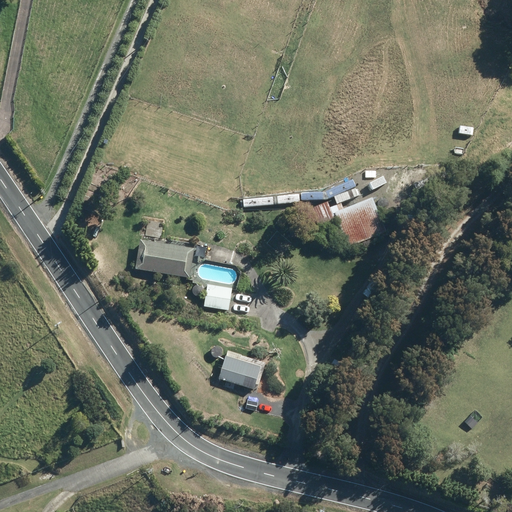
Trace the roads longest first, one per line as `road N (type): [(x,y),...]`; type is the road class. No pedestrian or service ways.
road 1 (unclassified): [(0,175),(133,379),(178,432)]
road 2 (unclassified): [(178,432),(245,468),(413,511)]
road 3 (unclassified): [(178,432),(147,456),(0,502)]
